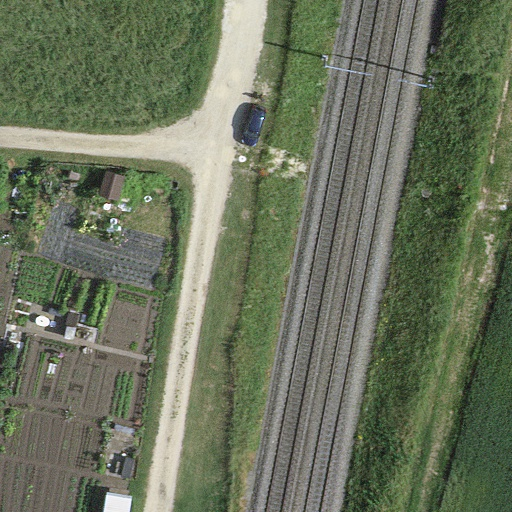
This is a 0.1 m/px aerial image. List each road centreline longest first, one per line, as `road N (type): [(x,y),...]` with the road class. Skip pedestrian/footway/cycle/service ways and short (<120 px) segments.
road 1 (track): [(162,511),(221,167)]
road 2 (unknown): [(221,167),(0,151)]
road 3 (track): [(221,167),(249,0)]
